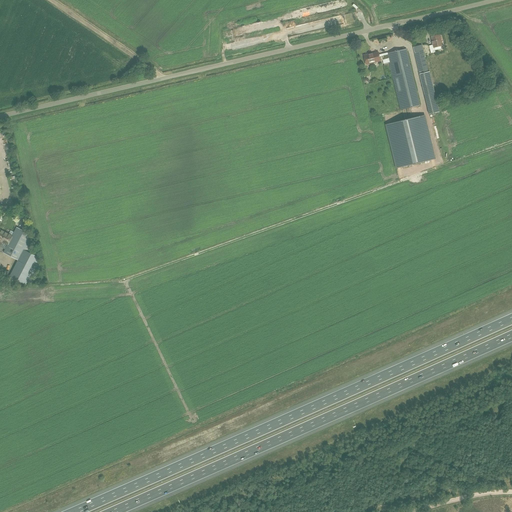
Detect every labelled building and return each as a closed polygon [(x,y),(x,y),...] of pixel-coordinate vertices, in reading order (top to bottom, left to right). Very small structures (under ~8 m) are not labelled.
[(434,47),(442,46),(440,40),(441,40),(440,35),(431,37),(433,45),(429,46),(431,53),(435,52),(434,47)] [(419,74),(428,72),(422,45),(413,47),(419,74)] [(383,64),(389,62),(387,54),(382,56),(382,54),(379,55),(378,52),(369,55),(369,54),(364,55),(366,64),(381,61),(380,60),(383,60),(383,64)] [(409,86),(407,87),(401,62),(397,63),(397,64),(392,65),(398,92),(399,92),(400,96),(410,93),(409,86)] [(17,227),(12,236),(2,230),(1,232),(0,231),(0,245),(2,241),(8,244),(4,252),(18,260),(10,276),(26,284),(28,281),(32,283),(41,265),(37,263),(40,258),(28,252),(32,244),(28,242),(31,234),(17,227)]
